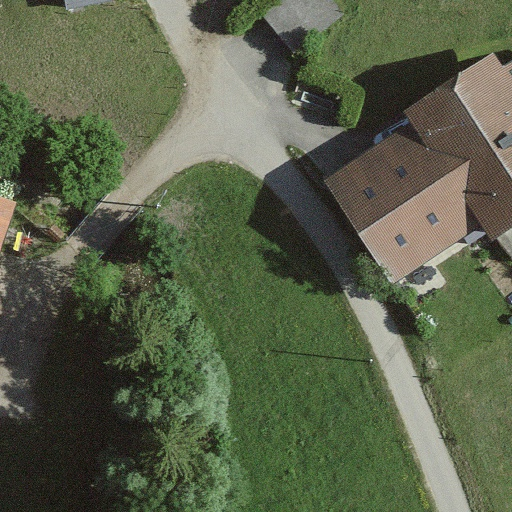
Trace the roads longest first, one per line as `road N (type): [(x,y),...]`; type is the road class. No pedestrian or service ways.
road 1 (residential): [(454,511),(371,310),(233,114),(179,143),(85,234),(3,393)]
road 2 (track): [(172,0),(233,114)]
